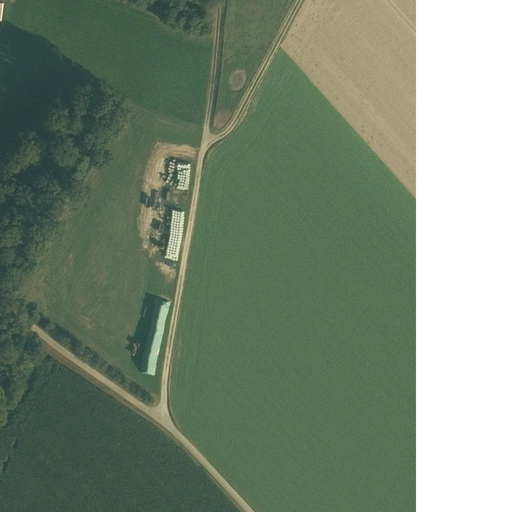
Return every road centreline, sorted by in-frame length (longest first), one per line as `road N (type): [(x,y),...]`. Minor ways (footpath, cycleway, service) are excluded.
road 1 (track): [(217,0),(217,59),(163,424)]
road 2 (track): [(248,511),(187,441),(0,302)]
road 3 (track): [(304,0),(226,141),(205,142)]
